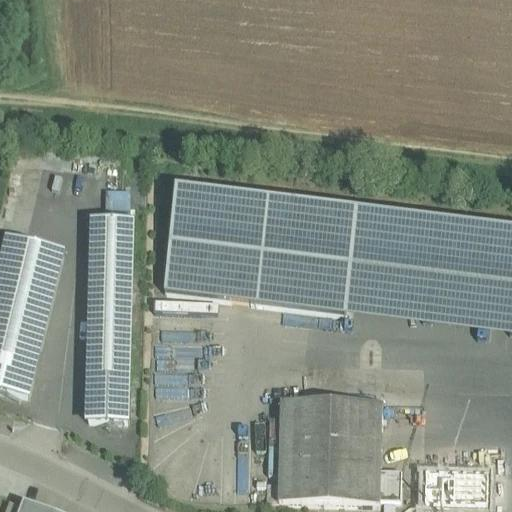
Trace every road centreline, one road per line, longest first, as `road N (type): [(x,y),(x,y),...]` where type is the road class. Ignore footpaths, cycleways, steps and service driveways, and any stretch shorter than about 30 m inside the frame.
road 1 (track): [(0,97),(511,160)]
road 2 (residential): [(121,511),(0,455)]
